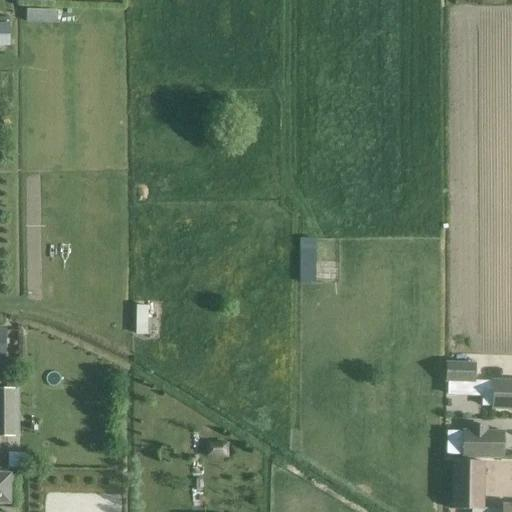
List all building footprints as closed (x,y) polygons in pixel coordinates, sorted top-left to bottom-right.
[(295,282),(311,282),(312,237),(296,237),(295,282)] [(447,362),(446,381),(475,382),(475,363),(447,362)] [(511,381),(493,381),(493,383),(483,382),(482,406),(511,407),(511,381)] [(11,392),(0,392),(0,436),(11,436),(11,392)] [(463,431),(462,457),(503,458),(503,432),(487,431),(487,427),(469,426),(469,431),(463,431)] [(226,440),(205,441),(205,457),(226,456),(226,440)] [(502,510),(481,508),(484,463),(454,461),(451,509),(471,510),(470,511),(511,511),(511,505),(502,504),(502,510)] [(0,504),(10,504),(11,473),(0,472),(0,504)]
